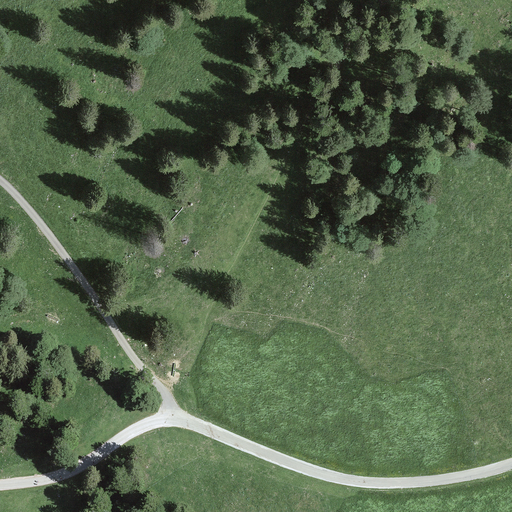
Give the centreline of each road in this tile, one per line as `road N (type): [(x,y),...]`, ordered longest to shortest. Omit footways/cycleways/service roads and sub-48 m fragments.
road 1 (unclassified): [(511,464),(428,480),(355,481),(170,419),(134,430),(61,475),(0,485)]
road 2 (track): [(170,419),(162,388),(132,359),(0,177)]
